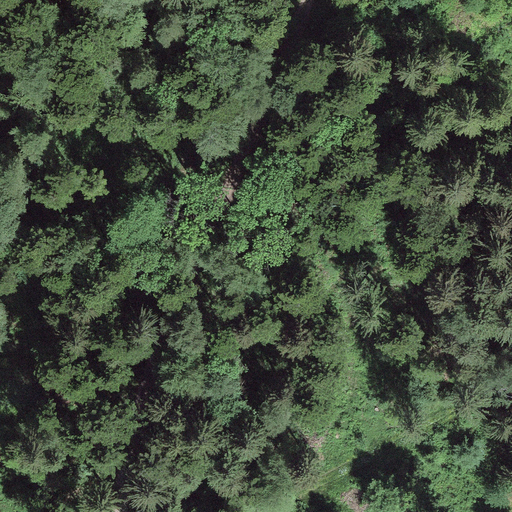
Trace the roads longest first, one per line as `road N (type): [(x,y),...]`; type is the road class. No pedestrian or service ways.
road 1 (track): [(303,0),(153,388),(123,479),(128,511)]
road 2 (track): [(270,511),(511,381)]
